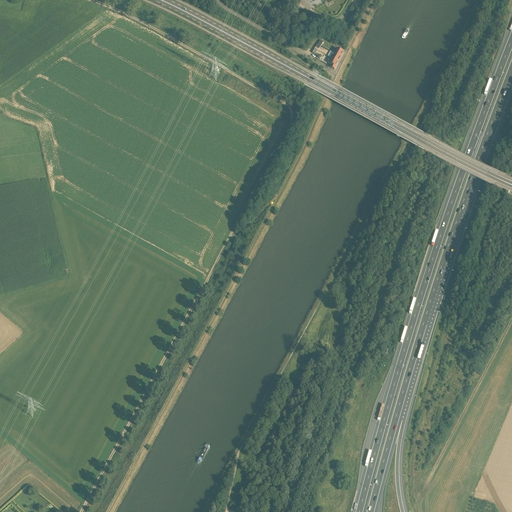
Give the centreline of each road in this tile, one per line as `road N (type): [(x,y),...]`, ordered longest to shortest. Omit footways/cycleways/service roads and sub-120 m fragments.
road 1 (motorway): [(511,36),(426,272),(357,511)]
road 2 (primary): [(511,184),(160,0)]
road 3 (track): [(230,235),(293,119),(291,107),(89,0)]
road 4 (motorway): [(397,419),(511,73)]
road 5 (track): [(79,511),(230,235)]
road 6 (track): [(428,478),(511,320)]
road 7 (residential): [(336,73),(217,0)]
